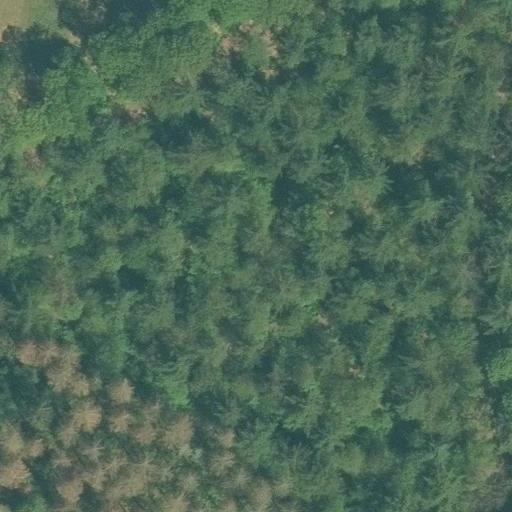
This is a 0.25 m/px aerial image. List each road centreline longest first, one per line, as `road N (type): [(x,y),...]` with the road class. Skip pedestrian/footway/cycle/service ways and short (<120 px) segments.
road 1 (track): [(504,511),(482,362),(486,199),(511,31)]
road 2 (track): [(0,168),(94,138),(303,0)]
